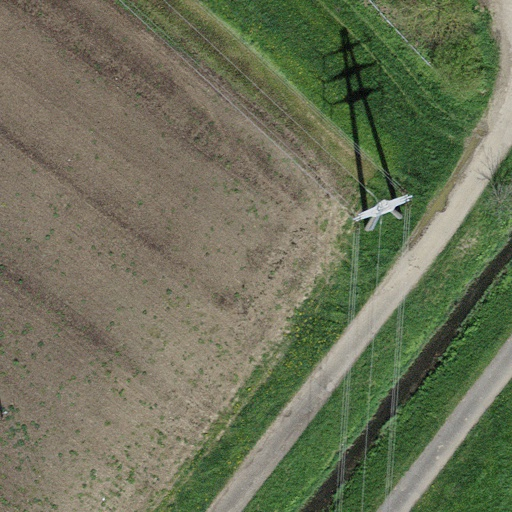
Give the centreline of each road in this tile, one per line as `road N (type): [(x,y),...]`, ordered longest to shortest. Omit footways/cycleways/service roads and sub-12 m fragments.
road 1 (track): [(225,511),(511,122)]
road 2 (track): [(511,359),(394,511)]
